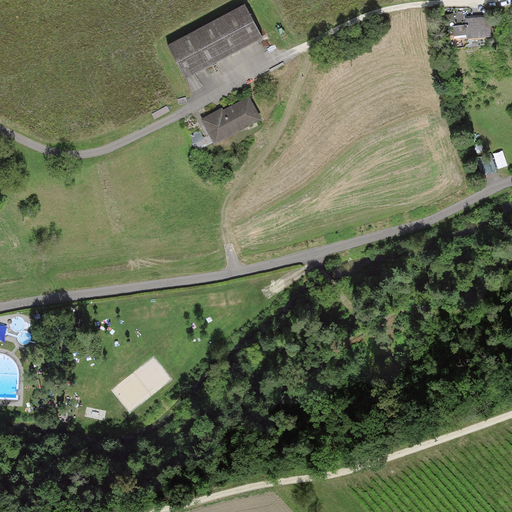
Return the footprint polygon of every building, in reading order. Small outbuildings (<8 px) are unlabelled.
[(167,46),(185,80),(263,38),(245,4),(167,46)] [(453,14),(445,16),(448,25),(456,23),(453,14)] [(491,37),(489,15),(466,17),(466,26),(454,27),(455,36),(467,35),(467,39),(491,37)] [(222,108),(202,119),(215,144),(261,119),(249,98),(224,111),(222,108)] [(491,154),(478,158),(484,175),(497,171),(491,154)] [(396,366),(391,357),(383,361),(388,370),(396,366)]
